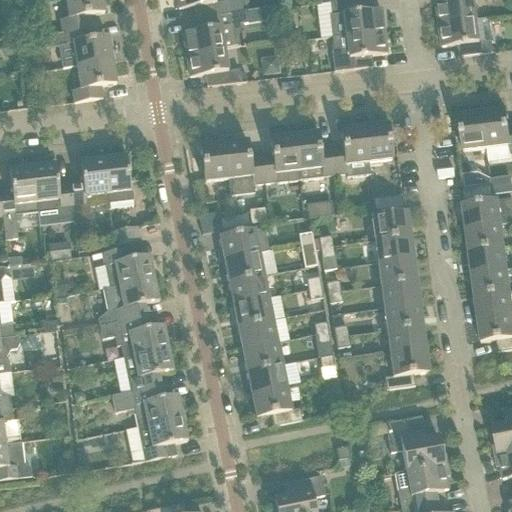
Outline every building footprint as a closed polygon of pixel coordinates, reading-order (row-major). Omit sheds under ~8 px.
[(64,0),(68,20),(60,22),(62,34),(90,29),(88,17),(104,15),(101,0),(64,0)] [(214,0),(176,0),(178,11),(193,8),(195,20),(230,15),(228,3),(219,4),(215,5),(214,0)] [(277,7),(275,0),(262,0),(264,9),(277,7)] [(439,27),(477,22),(473,0),(469,0),(436,4),(439,27)] [(240,1),(228,3),(230,15),(242,13),(240,1)] [(329,5),(331,17),(329,17),(331,39),(383,33),(381,11),(361,13),(360,1),(329,5)] [(277,8),(268,9),(270,20),(278,19),(277,8)] [(195,20),(197,32),(182,34),(186,57),(223,51),(239,48),(235,27),(247,25),(245,13),(242,13),(230,15),(195,20)] [(477,22),(439,27),(442,49),(461,47),(462,59),(493,55),(492,43),(479,44),(477,22)] [(64,47),(58,48),(62,70),(76,68),(111,62),(108,39),(92,42),(90,29),(62,34),(64,47)] [(383,33),(331,39),(331,53),(334,74),(368,70),(366,58),(386,56),(383,33)] [(3,43),(0,50),(0,51),(5,59),(13,57),(17,49),(12,42),(3,43)] [(30,44),(19,46),(20,53),(31,52),(30,44)] [(227,73),(223,51),(186,57),(189,79),(209,76),(211,89),(241,84),(239,71),(227,73)] [(80,91),(71,93),(73,105),(102,101),(100,88),(115,86),(111,62),(76,68),(80,91)] [(505,112),(482,115),(486,150),(510,148),(511,156),(511,155),(511,126),(507,127),(505,112)] [(486,150),(482,115),(459,118),(463,153),(486,150)] [(387,126),(364,129),(368,165),(391,162),(387,126)] [(342,147),(330,149),(334,177),(346,176),(345,167),(368,165),(364,129),(340,132),(342,147)] [(317,135),(293,137),(299,182),(334,177),(330,149),(319,150),(317,135)] [(299,182),(293,137),(270,140),(272,156),(260,157),(264,186),(299,182)] [(247,143),(223,146),(228,182),(230,198),(253,195),(252,187),(264,186),(260,157),(248,158),(247,143)] [(228,182),(223,146),(200,149),(204,185),(228,182)] [(125,158),(102,161),(107,196),(106,196),(107,206),(108,212),(109,212),(109,211),(133,208),(132,203),(131,192),(130,192),(125,158)] [(81,184),(69,186),(72,211),(74,224),(73,224),(73,227),(90,225),(88,208),(107,206),(106,196),(107,196),(102,161),(79,163),(81,184)] [(49,163),(31,165),(36,205),(48,203),(48,207),(56,213),(60,212),(72,211),(69,186),(57,187),(55,166),(49,167),(49,163)] [(11,193),(0,194),(0,204),(2,219),(5,243),(17,241),(15,224),(18,224),(21,217),(37,215),(36,205),(31,165),(14,167),(14,171),(8,172),(11,193)] [(462,189),(463,201),(492,197),(490,185),(462,189)] [(374,213),(403,210),(401,197),(372,201),(374,213)] [(498,203),(462,207),(465,231),(501,226),(511,224),(511,217),(510,201),(498,203)] [(332,206),(324,207),(325,218),(333,217),(332,206)] [(219,221),(221,233),(250,227),(247,215),(219,221)] [(374,243),(410,238),(407,215),(371,220),(374,243)] [(504,249),(501,226),(465,231),(468,253),(504,249)] [(250,227),(221,233),(223,239),(251,233),(250,227)] [(114,247),(139,242),(136,229),(111,234),(114,247)] [(223,239),(218,240),(223,263),(259,256),(268,254),(263,230),(251,233),(223,239)] [(300,248),(313,246),(311,235),(298,238),(300,248)] [(410,238),(374,243),(377,266),(413,261),(410,238)] [(319,251),(333,249),(331,239),(317,242),(319,251)] [(68,245),(58,246),(60,262),(70,260),(68,245)] [(314,256),(313,246),(300,248),(302,258),(314,256)] [(335,259),(333,249),(319,251),(321,261),(335,259)] [(507,271),(504,249),(468,253),(471,276),(507,271)] [(126,251),(101,256),(104,269),(108,290),(118,288),(153,281),(149,258),(136,261),(128,262),(126,251)] [(263,278),(259,256),(223,263),(228,285),(263,278)] [(20,260),(7,261),(8,269),(21,267),(20,260)] [(416,283),(413,261),(377,266),(380,288),(416,283)] [(507,271),(471,276),(474,298),(510,294),(507,271)] [(268,300),(263,278),(228,285),(232,308),(268,300)] [(67,280),(54,281),(55,295),(68,293),(67,280)] [(307,292),(320,290),(318,280),(306,282),(307,292)] [(107,314),(98,322),(99,329),(140,320),(138,308),(144,307),(158,304),(153,281),(118,288),(108,290),(103,291),(107,314)] [(327,296),(340,294),(338,283),(325,286),(327,296)] [(419,306),(416,283),(380,288),(383,311),(419,306)] [(322,300),(320,290),(307,292),(309,303),(322,300)] [(340,294),(327,296),(329,306),(342,304),(340,294)] [(511,316),(511,307),(510,294),(474,298),(477,321),(511,316)] [(268,300),(232,308),(237,330),(272,323),(268,300)] [(419,306),(383,311),(386,333),(422,328),(419,306)] [(511,316),(477,321),(481,344),(496,342),(497,354),(511,352),(511,316)] [(140,320),(99,329),(102,342),(114,339),(116,349),(120,348),(123,360),(167,351),(163,328),(149,331),(143,332),(140,320)] [(277,345),(272,323),(237,330),(241,352),(277,345)] [(326,324),(313,326),(315,337),(328,335),(326,324)] [(0,327),(0,340),(13,339),(11,327),(0,328),(0,327)] [(425,351),(422,328),(386,333),(389,356),(425,351)] [(335,341),(347,339),(345,329),(333,331),(335,341)] [(328,335),(315,337),(317,347),(329,345),(328,335)] [(18,339),(13,339),(0,340),(0,376),(10,375),(8,364),(4,362),(9,352),(16,352),(19,346),(18,339)] [(349,349),(347,339),(335,341),(337,351),(349,349)] [(281,367),(277,345),(241,352),(246,374),(281,367)] [(167,351),(123,360),(129,394),(130,395),(154,390),(152,378),(158,377),(172,374),(167,351)] [(425,351),(389,356),(392,379),(384,380),(386,392),(414,388),(413,377),(428,374),(425,351)] [(319,360),(320,370),(333,368),(331,358),(319,360)] [(281,367),(246,374),(251,397),(286,390),(281,367)] [(120,396),(110,398),(114,414),(126,412),(133,410),(134,416),(137,430),(182,421),(177,398),(163,400),(157,402),(154,390),(130,395),(129,394),(120,396)] [(291,412),(286,390),(251,397),(255,420),(270,417),(273,429),(301,423),(299,411),(291,412)] [(79,394),(73,395),(74,406),(85,403),(84,397),(79,394)] [(0,411),(10,410),(9,398),(0,399),(0,411)] [(10,410),(0,411),(0,447),(5,447),(2,424),(12,423),(10,410)] [(505,426),(492,428),(496,447),(498,456),(511,453),(511,411),(503,414),(505,426)] [(421,419),(405,422),(407,431),(386,435),(390,455),(402,453),(405,473),(406,474),(446,466),(444,456),(441,457),(438,438),(425,441),(421,419)] [(182,421),(137,430),(144,464),(168,459),(166,448),(186,443),(182,421)] [(5,447),(0,447),(0,483),(30,479),(29,470),(25,467),(22,467),(20,445),(5,447)] [(349,460),(347,449),(335,451),(338,463),(349,460)] [(511,453),(498,456),(500,468),(503,482),(511,480),(511,453)] [(349,460),(338,463),(339,469),(350,466),(349,460)] [(406,474),(405,473),(394,475),(400,511),(402,511),(437,506),(435,494),(448,492),(445,478),(448,478),(446,466),(406,474)] [(286,498),(274,500),(276,511),(314,511),(313,500),(324,498),(320,478),(284,486),(286,498)]
